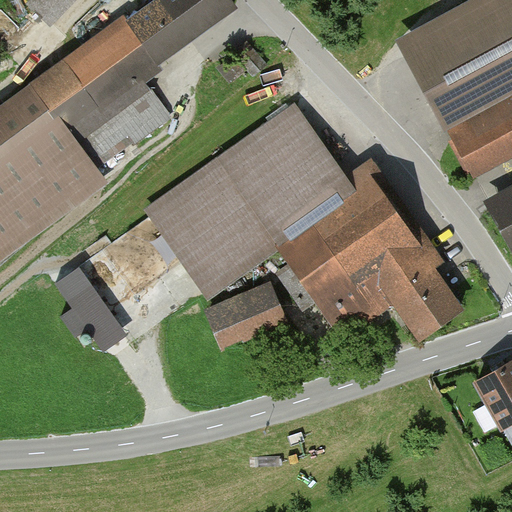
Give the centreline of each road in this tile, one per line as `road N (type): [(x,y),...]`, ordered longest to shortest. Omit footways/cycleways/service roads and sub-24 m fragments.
road 1 (tertiary): [(511,332),(167,436),(0,454)]
road 2 (unclassified): [(511,293),(483,248),(254,0)]
